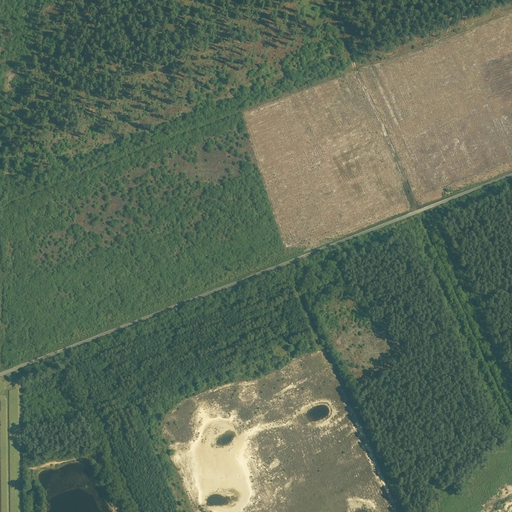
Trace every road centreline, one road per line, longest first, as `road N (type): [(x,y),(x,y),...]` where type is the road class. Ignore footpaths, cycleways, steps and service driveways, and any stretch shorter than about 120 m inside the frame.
road 1 (track): [(511,3),(353,71),(511,416)]
road 2 (unclassified): [(511,175),(0,373)]
